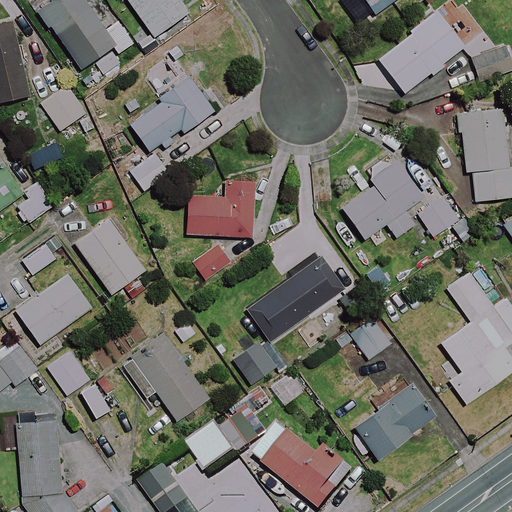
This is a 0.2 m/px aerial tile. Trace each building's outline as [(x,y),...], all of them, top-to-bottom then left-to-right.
[(89,12),(80,0),(54,0),(37,13),(78,71),(111,48),(116,55),(132,45),(103,3),(89,12)] [(177,0),(125,0),(153,38),(187,14),(177,0)] [(360,17),(348,0),(331,0),(349,25),(360,17)] [(394,0),(362,0),(373,15),(394,0)] [(404,95),(428,75),(431,78),(444,67),(442,64),(463,47),(435,13),(376,61),(404,95)] [(0,103),(27,97),(10,24),(0,25),(0,103)] [(511,70),(503,48),(469,61),(478,84),(511,70)] [(170,142),(167,138),(178,131),(181,135),(188,129),(212,112),(187,77),(157,98),(161,103),(128,126),(147,152),(158,144),(161,149),(170,142)] [(84,114),(65,86),(39,104),(58,131),(84,114)] [(455,136),(460,136),(463,173),(470,172),(473,202),(511,198),(509,168),(505,168),(499,110),(467,113),(453,115),(455,136)] [(169,174),(153,154),(128,173),(144,194),(169,174)] [(0,209),(23,194),(2,163),(0,164),(0,209)] [(419,199),(393,163),(369,181),(373,187),(340,210),(362,240),(384,224),(394,238),(411,226),(401,212),(419,199)] [(53,205),(36,183),(24,192),(29,197),(16,207),(29,223),(53,205)] [(251,186),(224,185),(223,199),(186,197),(184,235),(249,238),(251,186)] [(458,219),(443,197),(417,214),(432,236),(458,219)] [(511,215),(499,225),(511,242),(511,215)] [(73,244),(109,295),(118,289),(127,301),(145,289),(136,276),(143,271),(107,220),(73,244)] [(54,260),(44,245),(20,261),(30,276),(54,260)] [(227,264),(215,246),(190,263),(203,281),(227,264)] [(342,290),(319,257),(246,310),(269,342),(342,290)] [(511,362),(502,348),(511,341),(511,310),(504,299),(493,307),(468,272),(444,289),(468,322),(438,343),(459,373),(447,381),(463,405),(511,370),(511,362)] [(90,308),(66,274),(14,311),(38,345),(90,308)] [(389,343),(370,319),(348,336),(367,361),(389,343)] [(161,335),(117,365),(143,403),(156,393),(175,421),(206,399),(161,335)] [(230,362),(246,386),(274,368),(277,372),(284,367),(265,338),(230,362)] [(0,361),(0,389),(9,382),(13,387),(36,369),(18,347),(0,361)] [(88,379),(69,351),(45,368),(64,396),(88,379)] [(93,420),(108,411),(100,398),(114,390),(106,376),(77,394),(93,420)] [(434,416),(409,384),(351,428),(376,460),(434,416)] [(257,438),(238,410),(219,423),(239,451),(257,438)] [(73,511),(60,493),(52,420),(12,424),(20,499),(30,511),(73,511)] [(232,451),(213,423),(184,443),(203,470),(232,451)] [(348,472),(340,466),(319,448),(314,453),(287,430),(259,463),(316,511),(322,503),(348,472)] [(196,511),(216,497),(193,465),(171,480),(160,466),(137,483),(157,511),(196,511)] [(214,511),(253,511),(245,500),(234,508),(230,501),(214,511)]
